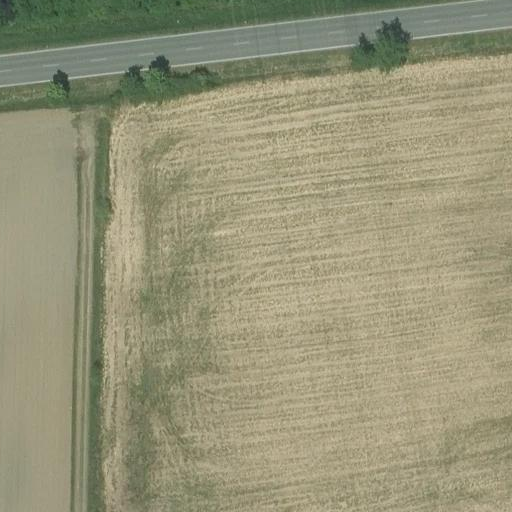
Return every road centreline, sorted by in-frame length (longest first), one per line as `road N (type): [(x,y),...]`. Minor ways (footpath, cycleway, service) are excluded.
road 1 (primary): [(511,13),(0,73)]
road 2 (track): [(86,511),(92,119),(102,104)]
